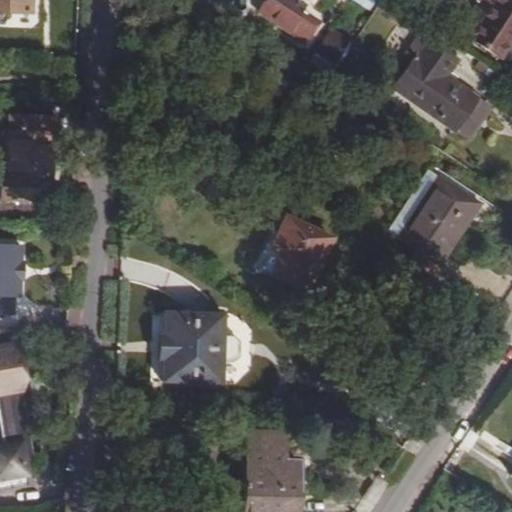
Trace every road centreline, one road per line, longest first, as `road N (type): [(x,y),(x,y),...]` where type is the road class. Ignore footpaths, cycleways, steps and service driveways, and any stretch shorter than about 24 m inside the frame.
road 1 (residential): [(102,0),(85,511)]
road 2 (residential): [(391,511),(511,328)]
